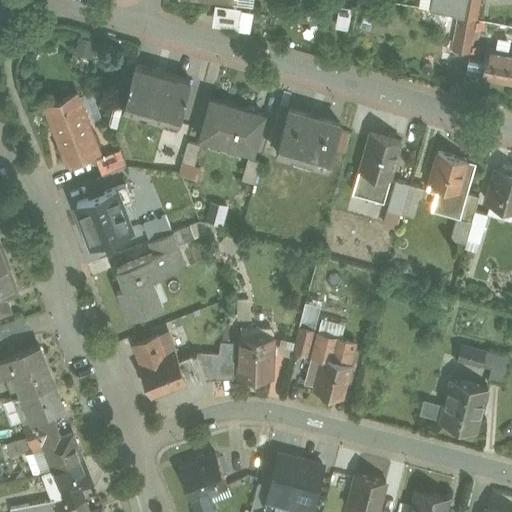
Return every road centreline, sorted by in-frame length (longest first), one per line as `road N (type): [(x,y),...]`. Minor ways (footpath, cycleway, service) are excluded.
road 1 (residential): [(121,445),(216,413),(260,411),(511,476)]
road 2 (residential): [(147,25),(511,128)]
road 3 (residential): [(65,309),(0,138)]
road 4 (residential): [(121,445),(65,309)]
